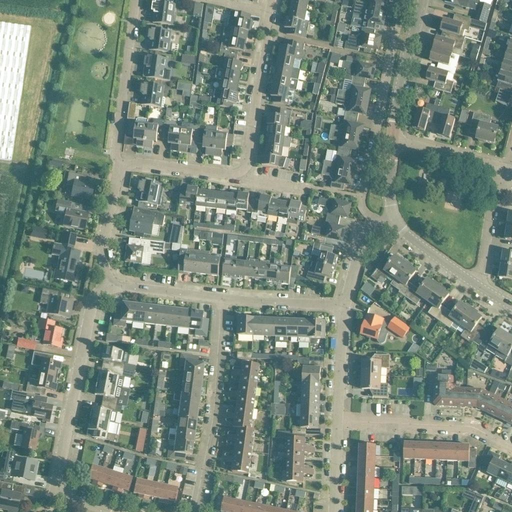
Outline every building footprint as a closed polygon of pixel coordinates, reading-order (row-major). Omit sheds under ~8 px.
[(153,3),(152,12),(155,12),(153,23),(175,26),(176,16),(174,16),(176,5),(173,4),(168,4),(168,1),(160,0),(159,0),(159,2),(156,2),(156,4),(153,3)] [(307,12),(309,2),(300,0),(292,0),(291,9),(307,12)] [(381,2),(381,0),(367,0),(368,0),(364,3),(356,1),(355,9),(385,15),(388,3),(381,2)] [(445,0),(445,2),(476,11),(474,20),(486,24),(491,7),(480,3),(480,0),(445,0)] [(305,22),(307,12),(291,9),(289,18),(289,19),(305,22)] [(383,26),(385,15),(355,9),(353,16),(361,17),(364,21),(362,28),(375,31),(376,25),(383,26)] [(231,11),(228,28),(249,32),(251,33),(253,22),(250,21),(251,15),(231,11)] [(472,20),(457,16),(455,22),(444,19),(441,32),(450,34),(459,37),(459,36),(463,38),(465,31),(469,32),(472,20)] [(335,24),(336,18),(333,17),(331,23),(325,22),(325,26),(334,28),(335,24)] [(309,23),(305,22),(289,19),(289,18),(286,18),(284,28),(288,29),(287,35),(306,39),(309,23)] [(0,159),(11,161),(30,28),(0,23),(0,159)] [(211,28),(212,24),(204,23),(203,33),(207,34),(208,28),(211,28)] [(339,24),(337,32),(345,34),(346,25),(339,24)] [(149,31),(148,39),(151,39),(149,51),(171,54),(172,44),(170,43),(172,32),(169,32),(161,31),(162,28),(156,27),(156,30),(152,29),(152,31),(149,31)] [(247,42),(249,32),(228,28),(225,27),(223,37),(247,42)] [(374,37),(375,31),(362,28),(361,36),(357,38),(349,37),(348,44),(346,43),(345,49),(359,52),(360,47),(378,50),(381,38),(374,37)] [(462,50),(465,38),(463,38),(459,36),(459,37),(450,34),(448,40),(437,37),(434,49),(452,55),(454,48),(462,50)] [(245,52),(247,42),(223,37),(220,53),(221,53),(238,56),(239,51),(245,52)] [(305,52),(303,51),(305,45),(285,41),(284,47),(281,46),(279,56),(302,61),(302,60),(303,60),(305,58),(305,56),(305,54),(305,52)] [(474,44),(470,59),(476,61),(480,46),(474,44)] [(450,62),(452,55),(434,49),(430,61),(441,65),(439,71),(449,74),(454,76),(458,64),(450,62)] [(221,53),(218,69),(224,70),(240,74),(242,63),(236,62),(238,56),(221,53)] [(302,61),(279,56),(277,66),(299,71),(300,67),(302,61)] [(146,58),(144,67),(147,67),(145,78),(167,81),(169,71),(167,71),(168,59),(166,59),(148,57),(148,58),(146,58)] [(353,75),(352,82),(365,85),(366,79),(372,80),(375,68),(355,64),(356,59),(347,57),(346,62),(344,62),(343,69),(350,71),(353,75)] [(511,75),(511,63),(505,61),(502,72),(511,75)] [(320,64),(317,73),(324,75),(326,66),(320,64)] [(301,71),(299,71),(277,66),(275,76),(298,81),(301,71)] [(447,81),(449,74),(439,71),(430,68),(427,80),(438,83),(436,90),(451,94),(454,83),(447,81)] [(218,69),(216,79),(222,80),(238,84),(240,74),(224,70),(218,69)] [(511,75),(502,72),(498,83),(511,87),(511,75)] [(296,91),(298,81),(275,76),(273,87),(289,90),(294,90),(296,91)] [(237,93),(238,84),(222,80),(220,91),(223,91),(236,94),(237,93)] [(363,90),(365,85),(352,82),(350,89),(346,92),(339,90),(337,98),(368,103),(370,92),(363,90)] [(511,93),(511,87),(498,83),(496,88),(511,93)] [(142,85),(141,94),(143,94),(142,106),(164,108),(165,98),(160,98),(162,86),(145,84),(144,86),(142,85)] [(273,87),(271,97),(274,97),(273,103),(288,106),(289,106),(291,105),(294,90),(289,90),(273,87)] [(237,104),(239,94),(237,93),(236,94),(223,91),(220,91),(216,90),(214,99),(211,99),(210,105),(217,106),(232,109),(234,104),(237,104)] [(511,94),(504,91),(499,105),(511,109),(511,105),(511,94)] [(366,115),(368,103),(337,98),(332,97),(331,103),(336,104),(336,105),(344,106),(346,110),(345,117),(358,120),(359,114),(366,115)] [(436,100),(435,106),(427,104),(425,112),(418,110),(413,128),(425,131),(428,120),(435,122),(439,107),(441,101),(436,100)] [(137,105),(130,104),(128,119),(135,120),(137,105)] [(450,110),(439,107),(435,122),(441,124),(438,135),(450,139),(455,120),(448,118),(450,110)] [(269,115),(267,125),(270,126),(270,125),(283,127),(286,127),(289,128),(291,111),(273,109),(272,115),(269,115)] [(462,111),(459,123),(466,125),(469,112),(462,111)] [(474,114),(469,134),(477,136),(477,139),(494,144),(498,128),(490,126),(492,118),(474,114)] [(356,126),(358,120),(345,117),(343,125),(339,127),(332,126),(330,133),(361,139),(363,127),(356,126)] [(130,123),(128,139),(137,140),(136,147),(144,148),(147,125),(148,120),(139,118),(137,120),(136,124),(130,123)] [(164,127),(165,127),(165,121),(157,120),(152,124),(152,126),(147,125),(144,148),(153,149),(153,142),(157,143),(157,139),(163,140),(164,127)] [(179,152),(182,129),(177,129),(177,126),(175,123),(165,121),(165,127),(164,127),(163,140),(169,141),(168,144),(172,144),(171,151),(179,152)] [(305,121),(304,130),(307,130),(311,131),(312,122),(305,121)] [(182,129),(179,152),(187,153),(188,146),(191,147),(192,143),(198,144),(200,126),(183,123),(182,129)] [(268,136),(284,138),(286,127),(283,127),(270,125),(270,126),(268,136)] [(217,128),(200,126),(198,144),(203,145),(203,148),(206,149),(206,155),(214,156),(216,134),(217,134),(217,128)] [(359,151),(361,139),(330,133),(329,140),(337,141),(339,145),(338,153),(351,155),(352,149),(359,151)] [(234,136),(217,134),(216,134),(214,156),(222,157),(222,151),(226,151),(226,147),(232,148),(234,136)] [(292,138),(284,138),(268,136),(267,146),(283,148),(290,149),(292,138)] [(282,158),(283,148),(267,146),(266,155),(266,156),(282,158)] [(349,161),(351,155),(338,153),(336,160),(332,163),(325,161),(323,168),(354,174),(356,162),(349,161)] [(287,158),(282,158),(266,156),(266,155),(263,155),(262,166),(283,168),(287,158)] [(352,186),(354,174),(323,168),(322,175),(330,177),(332,181),(331,188),(344,191),(345,185),(352,186)] [(94,185),(85,183),(86,176),(68,173),(66,185),(73,187),(71,196),(91,200),(94,185)] [(140,183),(138,191),(141,191),(138,202),(148,204),(147,208),(157,210),(158,206),(160,206),(162,197),(158,196),(160,184),(154,183),(155,181),(146,179),(145,182),(143,181),(142,183),(140,183)] [(198,191),(199,189),(188,187),(188,191),(182,190),(180,205),(186,206),(187,204),(196,205),(197,205),(198,191)] [(208,192),(198,191),(197,205),(196,205),(196,207),(206,208),(208,192)] [(217,210),(218,193),(208,192),(206,208),(217,210)] [(227,211),(228,195),(218,193),(217,210),(227,211)] [(249,195),(239,194),(239,193),(238,196),(239,196),(237,209),(237,210),(247,211),(247,213),(252,214),(254,202),(249,201),(249,195)] [(239,196),(238,196),(228,195),(227,211),(237,212),(237,210),(237,209),(239,196)] [(271,200),(272,198),(261,196),(260,202),(254,202),(252,214),(252,219),(257,219),(258,217),(268,218),(268,216),(268,214),(271,200)] [(328,212),(327,219),(339,222),(341,216),(347,218),(350,206),(320,198),(318,206),(326,208),(328,212)] [(63,226),(84,231),(88,214),(69,210),(71,203),(57,200),(55,212),(65,214),(63,226)] [(281,202),(271,200),(268,214),(268,216),(278,218),(281,202)] [(289,218),(291,204),(281,202),(278,218),(288,220),(289,218)] [(304,223),(307,208),(301,207),(302,204),(291,202),(291,204),(289,218),(298,220),(298,222),(304,223)] [(133,219),(130,231),(135,232),(134,237),(144,239),(145,234),(151,235),(153,225),(163,227),(165,214),(141,209),(139,220),(133,219)] [(338,228),(339,222),(327,219),(325,226),(321,229),(313,227),(311,234),(342,241),(345,229),(338,228)] [(181,226),(173,224),(172,231),(180,233),(181,226)] [(200,237),(200,239),(211,241),(212,238),(212,234),(201,232),(200,237)] [(53,279),(74,283),(76,274),(74,274),(77,260),(78,261),(80,253),(73,251),(76,236),(63,233),(60,246),(54,244),(52,255),(59,257),(56,270),(55,270),(53,279)] [(238,241),(239,237),(228,236),(227,245),(230,246),(231,240),(238,241)] [(181,245),(157,242),(130,239),(129,246),(127,246),(125,262),(142,264),(144,251),(146,252),(146,254),(156,255),(156,253),(164,254),(164,250),(180,252),(181,245)] [(181,245),(178,274),(179,271),(184,272),(184,273),(196,274),(199,252),(187,250),(188,245),(181,245)] [(321,253),(320,258),(312,256),(310,262),(313,262),(335,268),(338,257),(332,255),(333,249),(321,246),(319,252),(321,253)] [(501,265),(511,266),(511,252),(503,251),(501,265)] [(207,275),(210,254),(210,253),(199,252),(196,274),(207,275)] [(216,255),(210,254),(207,275),(219,277),(221,256),(216,255)] [(234,279),(236,262),(236,258),(231,257),(230,261),(225,260),(223,277),(234,279)] [(395,279),(407,262),(402,258),(400,260),(395,257),(387,267),(381,263),(371,278),(377,282),(381,277),(386,281),(390,275),(395,279)] [(274,266),(269,266),(267,280),(267,283),(278,284),(280,267),(281,261),(275,260),(274,266)] [(256,279),(258,262),(247,261),(247,263),(245,278),(256,279)] [(247,263),(236,262),(234,279),(245,280),(245,278),(247,263)] [(269,266),(270,263),(258,262),(256,279),(267,280),(269,266)] [(335,268),(313,262),(311,268),(309,268),(307,278),(324,283),(326,277),(332,279),(335,268)] [(413,266),(407,262),(395,279),(391,285),(397,289),(395,291),(406,298),(414,287),(409,283),(416,272),(411,268),(413,266)] [(511,280),(511,266),(501,265),(499,278),(511,280)] [(295,289),(298,267),(291,266),(291,268),(280,267),(278,284),(289,286),(290,279),(296,280),(295,289)] [(428,302),(440,285),(434,281),(433,284),(427,280),(420,291),(414,287),(406,298),(417,306),(422,298),(428,302)] [(445,289),(440,285),(428,302),(434,306),(428,314),(439,321),(447,310),(441,306),(449,295),(444,291),(445,289)] [(57,298),(58,292),(42,289),(39,304),(48,305),(46,314),(69,319),(70,313),(68,313),(70,301),(57,298)] [(461,326),(473,309),(467,305),(465,307),(460,303),(453,314),(447,310),(439,321),(455,333),(461,326)] [(132,323),(134,305),(122,304),(122,310),(115,309),(113,326),(125,328),(126,322),(132,323)] [(132,323),(131,328),(143,330),(143,324),(145,306),(134,305),(132,323)] [(155,325),(157,308),(145,306),(143,324),(155,325)] [(166,327),(168,309),(157,308),(155,325),(166,327)] [(177,328),(179,310),(168,309),(166,327),(177,328)] [(478,312),(473,309),(461,326),(466,330),(461,337),(472,345),(474,342),(479,347),(487,336),(486,336),(475,328),(482,318),(477,315),(478,312)] [(189,330),(191,312),(179,310),(177,328),(189,330)] [(202,313),(191,312),(189,330),(195,330),(194,336),(206,337),(208,320),(202,319),(202,313)] [(365,322),(361,335),(378,340),(378,342),(379,344),(381,344),(384,344),(385,342),(388,333),(384,327),(382,327),(384,320),(373,317),(367,315),(365,322)] [(253,336),(254,319),(239,318),(238,336),(253,336)] [(395,318),(388,329),(403,339),(410,329),(395,318)] [(265,337),(265,319),(254,319),(253,336),(265,337)] [(276,337),(277,320),(265,319),(265,337),(276,337)] [(53,329),(54,323),(39,320),(37,329),(45,331),(43,345),(60,348),(61,344),(59,344),(62,330),(53,329)] [(287,344),(287,338),(288,320),(277,320),(276,337),(276,343),(287,344)] [(299,338),(300,321),(288,320),(287,338),(299,338)] [(310,343),(311,321),(300,321),(299,338),(299,343),(310,343)] [(326,322),(311,321),(310,343),(310,345),(312,346),(314,346),(316,345),(317,343),(318,339),(325,339),(326,322)] [(495,355),(508,335),(499,329),(493,339),(487,335),(486,336),(487,336),(479,347),(480,347),(478,349),(484,354),(486,350),(495,355)] [(105,342),(115,343),(116,336),(106,335),(105,342)] [(511,350),(511,337),(508,335),(495,355),(505,362),(504,363),(511,366),(511,351),(511,350)] [(33,350),(35,343),(18,340),(17,347),(33,350)] [(202,351),(212,351),(211,343),(202,343),(202,351)] [(104,348),(101,360),(112,362),(111,368),(128,371),(129,365),(127,365),(130,353),(123,352),(104,348)] [(41,367),(39,374),(57,378),(58,371),(59,371),(61,364),(47,361),(48,356),(33,352),(31,365),(41,367)] [(185,367),(184,374),(202,376),(203,364),(197,364),(198,357),(181,355),(179,367),(185,367)] [(390,356),(376,355),(376,362),(363,362),(363,376),(381,376),(381,369),(390,369),(390,356)] [(324,369),(324,363),(309,362),(309,365),(304,365),(303,383),(320,384),(321,369),(324,369)] [(233,369),(233,370),(259,373),(260,366),(243,364),(243,369),(235,368),(233,369)] [(134,372),(128,371),(111,368),(110,374),(99,372),(96,383),(122,389),(124,377),(132,379),(134,372)] [(258,381),(259,373),(233,370),(232,377),(258,381)] [(433,376),(432,392),(434,393),(434,400),(438,400),(442,397),(444,400),(441,403),(441,407),(475,409),(478,409),(511,425),(511,405),(494,397),(500,383),(495,380),(488,394),(481,391),(460,390),(460,386),(453,386),(453,377),(452,377),(452,372),(443,371),(443,376),(433,376)] [(55,385),(57,378),(39,374),(38,381),(28,379),(26,392),(40,395),(41,389),(55,392),(56,385),(55,385)] [(200,387),(202,376),(184,374),(183,385),(200,387)] [(380,384),(381,376),(363,376),(362,390),(375,390),(374,397),(388,398),(389,385),(380,384)] [(257,388),(258,381),(232,377),(232,379),(233,380),(241,381),(240,386),(257,388)] [(120,399),(122,389),(96,383),(94,395),(105,397),(104,403),(116,406),(117,399),(120,399)] [(320,395),(320,384),(303,383),(302,394),(320,395)] [(199,399),(200,387),(183,385),(181,396),(199,399)] [(256,395),(257,388),(240,386),(240,390),(232,389),(230,390),(230,391),(256,395)] [(43,419),(42,421),(49,423),(52,407),(44,405),(45,398),(37,396),(12,391),(10,400),(13,401),(11,411),(25,414),(27,405),(33,406),(31,417),(43,419)] [(255,402),(256,395),(230,391),(229,399),(255,402)] [(319,406),(320,395),(302,394),(302,406),(319,406)] [(197,410),(199,399),(181,396),(174,395),(173,401),(180,402),(180,408),(197,410)] [(254,409),(255,402),(229,399),(229,400),(230,402),(238,403),(237,407),(254,409)] [(92,407),(89,419),(112,423),(114,424),(117,413),(120,414),(121,407),(116,406),(104,403),(102,409),(92,407)] [(165,406),(160,405),(154,404),(153,410),(153,416),(159,417),(159,412),(164,412),(165,406)] [(319,418),(319,406),(302,406),(297,405),(296,417),(301,417),(319,418)] [(253,417),(254,409),(237,407),(237,411),(229,410),(227,412),(227,413),(253,417)] [(196,421),(197,410),(180,408),(178,419),(196,421)] [(252,424),(253,417),(227,413),(226,420),(252,424)] [(318,429),(319,418),(301,417),(301,428),(293,428),(293,435),(321,436),(321,429),(318,429)] [(89,419),(87,430),(93,431),(92,438),(114,442),(115,435),(110,434),(112,423),(89,419)] [(194,433),(196,421),(178,419),(177,430),(194,433)] [(251,430),(252,424),(226,420),(226,421),(227,423),(235,424),(234,429),(238,429),(251,431),(251,430)] [(28,449),(27,450),(30,451),(30,450),(35,451),(39,434),(44,435),(45,428),(11,422),(10,429),(23,432),(20,448),(28,449)] [(254,439),(255,431),(251,430),(251,431),(238,429),(238,433),(230,432),(228,434),(228,435),(254,439)] [(193,444),(194,433),(177,430),(176,436),(168,436),(167,441),(175,442),(193,444)] [(253,446),(254,439),(228,435),(227,442),(253,446)] [(289,439),(288,446),(315,447),(315,446),(313,445),(305,444),(305,440),(289,439)] [(276,441),(276,453),(288,453),(288,440),(276,441)] [(191,456),(193,444),(175,442),(174,448),(169,447),(167,459),(184,461),(185,455),(191,456)] [(252,453),(253,446),(227,442),(227,443),(228,445),(236,446),(235,451),(252,453)] [(416,460),(416,444),(404,443),(404,459),(416,460)] [(428,460),(428,444),(416,444),(416,460),(428,460)] [(440,461),(441,445),(428,444),(428,460),(440,461)] [(376,457),(376,446),(360,445),(359,456),(376,457)] [(452,461),(453,445),(441,445),(440,461),(452,461)] [(464,462),(465,446),(453,445),(452,461),(464,462)] [(314,455),(315,447),(288,446),(288,454),(314,455)] [(470,446),(465,446),(464,462),(469,462),(468,468),(476,469),(477,450),(470,450),(470,446)] [(251,460),(252,453),(235,451),(235,455),(227,454),(225,455),(225,457),(251,460)] [(497,478),(505,464),(499,461),(500,457),(496,456),(496,455),(490,452),(484,464),(490,467),(487,474),(497,478)] [(375,468),(376,457),(359,456),(359,467),(375,468)] [(250,467),(251,460),(225,457),(224,464),(250,467)] [(10,477),(34,481),(38,464),(14,459),(14,460),(10,477)] [(304,466),(305,462),(288,461),(288,468),(314,469),(314,468),(312,466),(304,466)] [(508,483),(511,474),(511,463),(510,466),(505,464),(497,478),(508,483)] [(249,475),(250,467),(224,464),(224,465),(225,467),(233,468),(232,472),(249,475)] [(96,486),(101,469),(91,466),(87,479),(93,481),(91,484),(96,486)] [(375,478),(375,468),(359,467),(358,478),(375,478)] [(314,477),(314,469),(288,468),(287,476),(314,477)] [(107,486),(112,472),(101,469),(96,486),(101,487),(102,484),(107,486)] [(117,492),(122,475),(112,472),(107,486),(113,487),(112,491),(117,492)] [(132,479),(122,475),(117,492),(121,494),(122,490),(128,492),(132,479)] [(374,489),(375,478),(358,478),(358,489),(374,489)] [(143,499),(146,482),(136,480),(133,494),(138,495),(138,498),(143,499)] [(0,509),(8,511),(16,511),(20,495),(22,495),(24,488),(0,482),(0,490),(2,491),(0,500),(0,509)] [(154,498),(157,484),(146,482),(143,499),(148,500),(148,497),(154,498)] [(163,504),(167,487),(157,484),(154,498),(159,499),(158,503),(163,504)] [(177,489),(167,487),(163,504),(168,505),(169,501),(175,502),(177,489)] [(423,497),(423,488),(403,488),(402,496),(423,497)] [(374,500),(374,489),(358,489),(357,500),(374,500)] [(478,511),(484,497),(477,494),(469,511),(478,511)] [(232,511),(235,501),(224,499),(221,511),(232,511)] [(373,511),(374,500),(357,500),(357,510),(373,511)] [(243,511),(245,503),(235,501),(232,511),(243,511)] [(253,511),(255,505),(245,503),(243,511),(253,511)]
